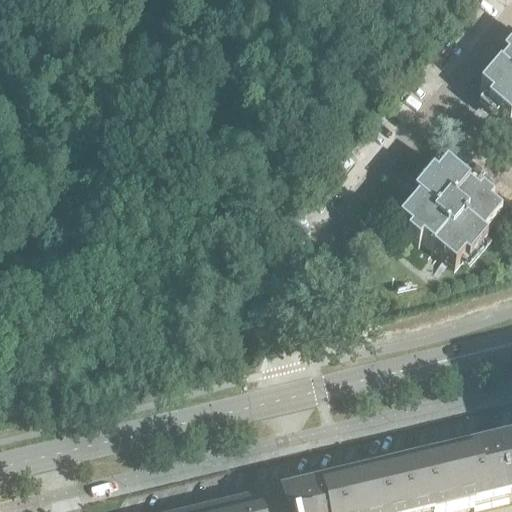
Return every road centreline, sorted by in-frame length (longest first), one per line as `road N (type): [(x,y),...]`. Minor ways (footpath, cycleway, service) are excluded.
road 1 (residential): [(281,403),(277,311),(511,31)]
road 2 (tertiary): [(0,468),(281,403)]
road 3 (tertiary): [(281,403),(459,357)]
